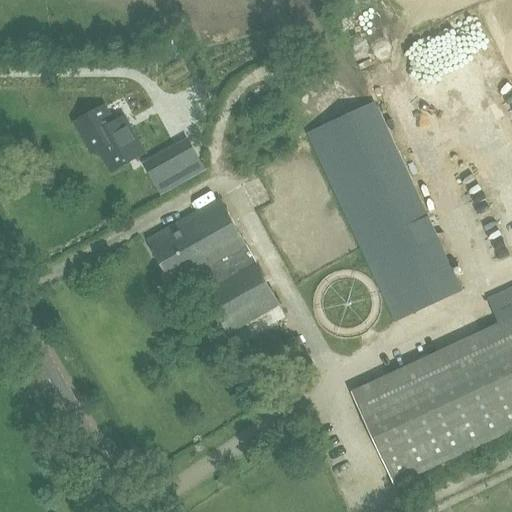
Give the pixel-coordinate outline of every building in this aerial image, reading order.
[(462,291),(377,104),(325,128),(312,134),(397,321),(462,291)] [(125,118),(104,129),(95,113),(76,123),(92,153),(100,149),(112,172),(145,154),(125,118)] [(163,193),(204,169),(193,149),(151,172),(163,193)] [(230,334),(280,306),(222,202),(151,241),(177,286),(197,275),(230,334)] [(511,287),(488,299),(500,324),(354,391),(397,484),(511,430),(511,287)] [(300,337),(289,343),(304,372),(315,366),(300,337)]
